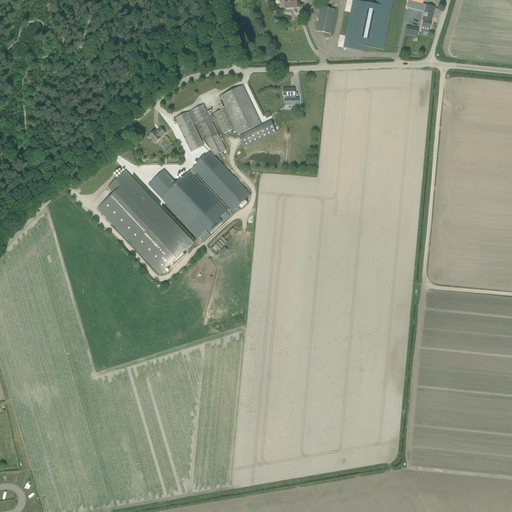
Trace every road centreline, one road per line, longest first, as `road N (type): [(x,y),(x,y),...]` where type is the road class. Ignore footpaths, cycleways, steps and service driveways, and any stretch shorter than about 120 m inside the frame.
road 1 (unclassified): [(0,246),(187,78),(431,64)]
road 2 (track): [(443,65),(425,283),(511,294)]
